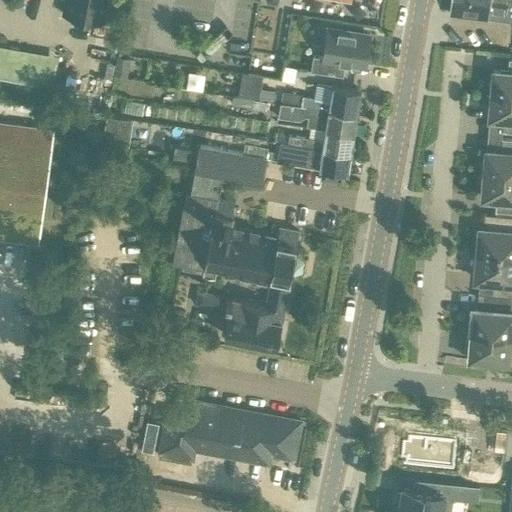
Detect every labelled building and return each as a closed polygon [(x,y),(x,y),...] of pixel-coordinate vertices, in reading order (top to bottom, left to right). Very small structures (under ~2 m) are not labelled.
[(66,0),(65,12),(104,19),(107,0),(66,0)] [(452,0),(451,13),(487,17),(489,17),(511,19),(511,0),(507,0),(452,0)] [(313,54),(310,69),(343,75),(345,61),(365,64),(369,34),(328,28),(323,56),(313,54)] [(115,75),(128,77),(131,58),(118,56),(115,75)] [(485,92),(511,94),(511,57),(508,58),(507,70),(493,69),(492,81),(490,80),(488,84),(487,92),(485,92)] [(179,64),(177,82),(193,84),(196,67),(179,64)] [(283,90),(281,102),(314,107),(357,114),(361,89),(332,85),(315,82),(312,96),(303,94),(304,94),(283,90)] [(259,98),(272,100),(274,89),(267,88),(259,92),(259,98)] [(511,94),(485,92),(485,93),(487,93),(486,101),(488,105),(490,105),(489,117),(503,118),(502,130),(511,131),(511,94)] [(252,107),(254,97),(238,95),(233,94),(231,103),(252,107)] [(113,99),(112,107),(132,110),(133,103),(113,99)] [(281,102),(279,115),(301,119),(306,115),(309,115),(307,125),(311,125),(311,127),(325,129),(354,133),(357,114),(314,107),(281,102)] [(0,236),(38,242),(54,128),(0,120),(0,236)] [(289,133),(287,142),(296,144),(308,146),(322,148),(351,152),(354,133),(325,129),(311,127),(309,137),(291,134),(289,133)] [(478,172),(511,175),(511,138),(501,137),(500,150),(486,149),(485,160),(483,160),(480,163),(480,171),(478,171),(478,172)] [(277,159),(320,167),(320,168),(325,169),(348,172),(351,152),(322,148),(308,146),(296,144),(287,142),(280,141),(277,159)] [(200,143),(194,172),(221,177),(261,185),(261,184),(267,157),(200,143)] [(174,145),(172,157),(196,161),(198,149),(174,145)] [(326,171),(325,179),(336,181),(337,172),(326,171)] [(186,190),(172,262),(182,263),(204,268),(202,274),(203,274),(215,277),(216,272),(231,275),(230,278),(242,281),(243,276),(247,277),(246,282),(259,285),(260,280),(269,282),(265,303),(242,298),(242,297),(198,289),(195,303),(196,303),(229,310),(227,316),(224,334),(261,341),(260,345),(274,348),(275,344),(277,344),(279,337),(281,336),(282,329),(281,326),(291,272),(294,273),(303,270),(304,272),(306,270),(304,269),(306,258),(308,257),(308,256),(305,256),(299,251),(295,250),(299,230),(280,226),(278,234),(230,225),(233,214),(229,213),(226,214),(216,212),(216,210),(219,196),(219,193),(218,193),(221,177),(194,172),(190,191),(186,190)] [(511,211),(511,175),(478,172),(478,173),(480,173),(479,181),(481,184),(483,185),(482,197),(496,198),(494,210),(511,211)] [(475,233),(473,252),(511,255),(511,215),(490,214),(489,227),(479,227),(479,233),(475,233)] [(511,255),(473,252),(471,272),(475,272),(475,278),(494,280),(492,294),(511,295),(511,255)] [(466,332),(511,336),(511,295),(492,294),(483,293),(482,307),(472,306),(472,313),(468,312),(466,332)] [(511,336),(466,332),(464,351),(468,352),(468,358),(495,361),(495,365),(508,366),(508,362),(510,362),(511,345),(511,336)] [(306,420),(194,399),(190,418),(178,415),(178,417),(167,414),(167,417),(166,416),(159,450),(162,451),(161,455),(188,461),(189,455),(193,456),(195,446),(271,461),(272,453),(289,457),(287,467),(290,468),(299,422),(306,423),(306,420)] [(408,443),(404,442),(401,459),(406,459),(405,464),(450,470),(454,443),(409,438),(408,443)] [(398,490),(395,506),(399,507),(398,511),(449,511),(452,496),(461,496),(462,483),(414,477),(414,479),(416,479),(414,488),(402,486),(402,491),(398,490)]
